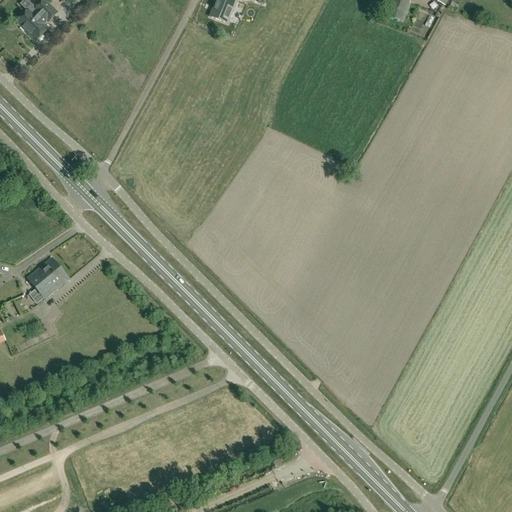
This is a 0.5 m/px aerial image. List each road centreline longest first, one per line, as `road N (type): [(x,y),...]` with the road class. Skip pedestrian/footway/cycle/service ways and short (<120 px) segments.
road 1 (unclassified): [(436,507),(171,250),(103,172)]
road 2 (primary): [(406,511),(87,193)]
road 3 (unclassified): [(371,511),(68,210)]
road 4 (track): [(0,450),(221,356)]
road 5 (residential): [(103,172),(194,0)]
road 6 (unclassified): [(436,507),(511,367)]
road 7 (unclassified): [(103,172),(0,71)]
road 8 (primary): [(87,193),(0,104)]
